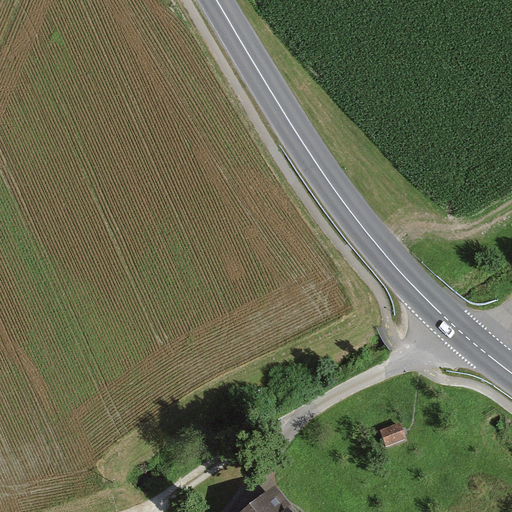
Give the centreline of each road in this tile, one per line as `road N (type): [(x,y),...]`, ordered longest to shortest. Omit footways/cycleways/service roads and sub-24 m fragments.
road 1 (primary): [(215,0),(332,187),(392,264),(472,342)]
road 2 (track): [(232,511),(302,413)]
